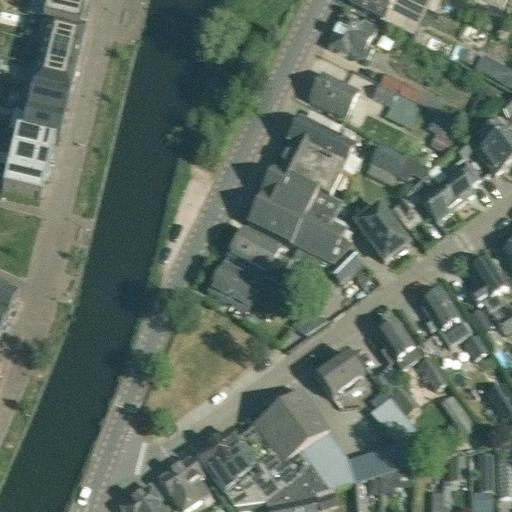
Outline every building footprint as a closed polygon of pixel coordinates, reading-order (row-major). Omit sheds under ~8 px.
[(48,0),(48,1),(85,10),(87,0),(48,0)] [(391,7),(414,18),(419,5),(409,0),(353,0),(350,8),(383,24),(391,7)] [(39,21),(39,22),(86,33),(86,32),(80,31),(85,10),(48,1),(43,22),(39,21)] [(343,21),(328,52),(346,61),(348,57),(360,63),(361,62),(367,65),(372,53),(366,50),(371,39),(359,33),(361,30),(343,21)] [(39,22),(34,44),(80,55),(86,33),(39,22)] [(29,65),(28,66),(75,78),(80,55),(34,44),(33,45),(38,46),(33,66),(29,65)] [(23,88),(23,89),(70,100),(75,78),(28,66),(23,88)] [(322,78),(309,105),(344,123),(358,96),(322,78)] [(385,78),(379,89),(415,107),(420,96),(385,78)] [(23,89),(17,112),(64,123),(70,100),(23,89)] [(373,101),(391,110),(396,99),(378,90),(373,101)] [(493,98),(481,92),(469,115),(481,122),(493,98)] [(511,116),(511,100),(506,106),(499,113),(507,121),(511,116)] [(16,135),(16,136),(58,146),(64,123),(17,112),(17,113),(26,115),(21,137),(18,136),(17,135),(16,135)] [(329,202),(341,179),(343,175),(342,174),(354,150),(299,123),(287,148),(287,150),(274,174),(272,173),(266,186),(261,196),(263,197),(247,228),(332,272),(351,252),(342,243),(346,235),(331,228),(341,208),(329,202)] [(497,130),(488,136),(511,167),(511,166),(511,132),(511,131),(503,138),(497,130)] [(16,136),(11,155),(50,164),(54,147),(58,148),(58,146),(16,136)] [(494,180),(511,167),(488,136),(479,143),(485,151),(477,157),(494,180)] [(462,148),(455,155),(462,163),(470,156),(462,148)] [(11,155),(7,174),(45,183),(50,164),(11,155)] [(379,155),(371,171),(394,183),(402,167),(379,155)] [(437,191),(455,214),(473,200),(469,196),(479,189),(462,166),(444,180),(447,183),(437,191)] [(7,174),(2,193),(41,203),(45,183),(7,174)] [(455,214),(437,191),(427,198),(424,195),(417,201),(419,204),(437,227),(455,214)] [(403,204),(397,209),(404,219),(411,214),(403,204)] [(378,210),(355,227),(384,266),(395,258),(396,261),(406,253),(405,251),(407,249),(378,210)] [(243,233),(228,261),(265,281),(266,281),(293,295),(299,284),(285,276),(291,265),(278,258),(280,253),(243,233)] [(329,275),(340,286),(360,267),(349,255),(329,275)] [(489,265),(469,279),(477,292),(469,297),(478,311),(483,307),(490,317),(498,327),(505,337),(511,332),(511,319),(511,318),(509,320),(495,300),(507,292),(489,265)] [(208,297),(246,317),(262,288),(223,268),(208,297)] [(0,293),(0,320),(8,324),(18,302),(0,293)] [(471,328),(464,332),(459,324),(459,323),(441,296),(421,310),(432,326),(426,330),(431,337),(436,333),(438,337),(439,337),(445,345),(452,340),(459,351),(478,339),(471,328)] [(304,314),(298,309),(293,316),(300,320),(294,329),(305,340),(327,326),(305,312),(304,314)] [(492,335),(479,315),(469,321),(481,342),(492,335)] [(0,320),(0,341),(8,324),(0,320)] [(396,327),(376,341),(385,354),(381,357),(390,369),(394,366),(394,367),(395,367),(401,376),(421,363),(414,354),(414,353),(396,327)] [(479,345),(467,352),(477,368),(489,360),(479,345)] [(344,356),(313,379),(332,404),(363,382),(344,356)] [(446,389),(429,364),(419,371),(436,395),(446,389)] [(511,401),(504,389),(486,401),(504,429),(511,423),(511,401)] [(389,400),(406,420),(417,411),(400,390),(389,400)] [(300,458),(329,497),(436,462),(381,394),(368,404),(376,414),(370,419),(396,450),(347,467),(326,438),(328,436),(300,397),(254,431),(253,431),(281,471),(300,458)] [(253,431),(252,432),(234,446),(228,437),(223,440),(196,460),(205,473),(207,475),(207,474),(216,487),(217,487),(225,499),(222,501),(229,511),(232,511),(247,509),(238,496),(249,487),(264,507),(313,475),(300,458),(281,471),(253,431)] [(479,460),(480,497),(492,497),(494,497),(493,460),(479,460)] [(190,465),(172,477),(159,486),(177,511),(192,511),(197,509),(200,506),(190,492),(202,483),(190,465)] [(446,468),(446,484),(463,484),(464,468),(446,468)] [(315,511),(315,501),(328,497),(329,497),(313,475),(264,507),(249,487),(238,496),(247,509),(232,511),(315,511)] [(511,475),(500,476),(501,502),(511,501),(511,475)] [(353,500),(362,499),(362,489),(352,491),(353,500)] [(161,507),(150,492),(123,511),(160,511),(158,509),(161,507)] [(429,511),(440,511),(440,497),(429,497),(429,511)]
